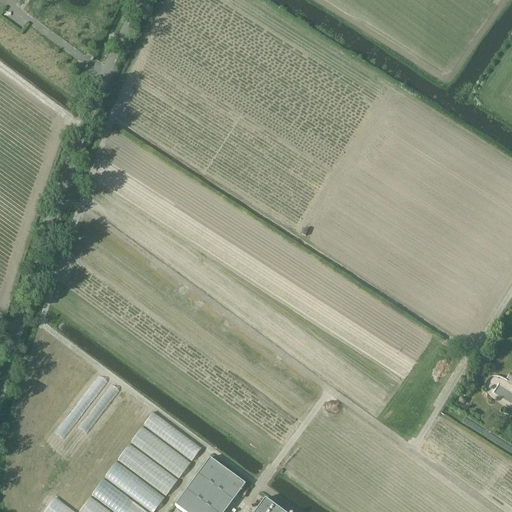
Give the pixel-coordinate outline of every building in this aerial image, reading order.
[(152,412),(143,425),(193,460),(202,446),(152,412)] [(129,442),(117,460),(168,495),(191,460),(141,427),(130,443),(129,442)] [(182,511),(224,511),(245,485),(209,459),(174,506),(182,511)] [(116,461),(104,477),(153,511),(165,496),(116,461)] [(150,511),(102,479),(91,496),(115,511),(150,511)] [(112,511),(89,496),(78,511),(112,511)] [(281,511),(264,499),(254,511),(281,511)]
